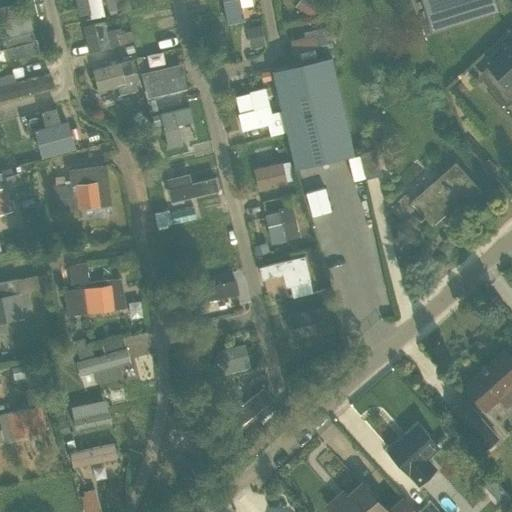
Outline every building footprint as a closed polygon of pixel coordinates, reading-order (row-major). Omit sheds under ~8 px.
[(73,0),(76,16),(86,14),(83,0),(73,0)] [(99,0),(84,0),(88,19),(102,16),(99,0)] [(114,0),(105,0),(108,11),(117,9),(114,0)] [(125,0),(128,14),(161,7),(159,0),(125,0)] [(222,0),(227,24),(243,20),(239,0),(222,0)] [(320,5),(313,0),(303,0),(298,8),(312,17),(320,5)] [(494,0),(421,0),(432,31),(497,10),(494,0)] [(18,17),(0,21),(0,27),(2,37),(5,47),(0,48),(3,60),(36,52),(38,52),(29,15),(18,17)] [(129,26),(128,18),(108,20),(109,29),(129,26)] [(80,26),(87,54),(108,48),(102,21),(80,26)] [(262,25),(250,27),(254,48),(265,46),(262,25)] [(316,33),(290,40),(293,54),(320,47),(316,33)] [(329,34),(319,37),(321,45),(323,54),(334,52),(332,44),(329,34)] [(511,43),(488,65),(506,86),(511,80),(511,43)] [(331,56),(272,70),(281,111),(286,131),(295,168),(354,154),(331,56)] [(120,61),(92,69),(98,92),(117,87),(120,95),(138,90),(129,59),(120,61)] [(139,74),(145,99),(185,88),(179,64),(139,74)] [(262,81),(272,79),(270,70),(260,72),(262,81)] [(0,100),(53,86),(50,73),(12,84),(9,73),(0,75),(0,100)] [(240,116),(239,116),(242,130),(267,124),(270,135),(285,132),(280,111),(271,113),(264,88),(250,91),(250,92),(255,112),(240,116)] [(189,106),(159,113),(168,149),(182,145),(177,124),(193,121),(189,106)] [(34,129),(42,157),(75,148),(68,120),(61,122),(56,107),(41,111),(45,126),(34,129)] [(139,111),(133,118),(140,125),(146,118),(139,111)] [(161,124),(159,114),(152,116),(154,126),(161,124)] [(146,136),(137,138),(140,151),(150,149),(146,136)] [(375,148),(359,152),(365,178),(381,175),(375,148)] [(498,168),(490,158),(481,165),(490,175),(498,168)] [(288,184),(282,161),(253,168),(258,191),(288,184)] [(480,189),(454,161),(410,201),(431,225),(448,210),(446,208),(452,202),(458,209),(480,189)] [(66,183),(54,185),(58,211),(59,210),(109,204),(107,187),(104,164),(69,169),(70,184),(66,184),(66,183)] [(0,212),(11,209),(5,188),(21,184),(18,171),(1,176),(0,173),(0,212)] [(165,190),(169,203),(217,191),(214,177),(189,184),(187,174),(165,179),(168,189),(165,190)] [(333,210),(327,187),(305,192),(311,216),(333,210)] [(278,208),(282,223),(268,227),(273,243),(286,240),(299,236),(291,204),(278,208)] [(168,210),(154,213),(156,227),(169,224),(169,223),(171,222),(168,210)] [(35,233),(23,225),(16,236),(28,244),(35,233)] [(67,231),(50,233),(51,244),(68,242),(67,231)] [(269,252),(266,242),(254,246),(256,255),(269,252)] [(188,263),(187,263),(181,264),(184,277),(190,276),(230,267),(233,264),(232,256),(226,255),(222,246),(188,253),(188,263)] [(302,257),(259,267),(262,281),(283,276),(286,287),(290,286),(293,297),(313,292),(304,256),(302,257)] [(69,290),(65,290),(68,314),(122,307),(119,287),(120,287),(119,279),(111,280),(87,282),(85,263),(67,265),(69,284),(70,289),(69,290)] [(60,270),(50,273),(52,283),(62,281),(60,270)] [(39,288),(38,285),(36,276),(36,274),(18,278),(21,292),(39,288)] [(46,274),(36,276),(38,285),(48,283),(46,274)] [(0,321),(25,316),(21,292),(18,278),(0,281),(0,321)] [(193,303),(239,293),(236,280),(191,290),(193,303)] [(286,315),(289,328),(328,319),(326,306),(286,315)] [(183,307),(172,308),(174,322),(185,320),(183,307)] [(69,352),(75,351),(90,347),(86,332),(65,337),(69,352)] [(103,353),(74,361),(81,386),(93,383),(93,381),(119,373),(117,365),(129,362),(121,337),(100,344),(103,353)] [(340,338),(330,338),(330,347),(339,347),(340,338)] [(243,346),(214,352),(219,375),(248,369),(243,346)] [(482,369),(464,385),(485,409),(496,398),(506,408),(511,402),(511,358),(504,349),(485,366),(484,364),(481,367),(482,369)] [(37,374),(35,362),(11,367),(14,379),(37,374)] [(176,391),(172,391),(173,414),(189,413),(200,412),(198,371),(175,372),(176,391)] [(220,382),(209,386),(213,396),(223,393),(220,382)] [(27,408),(0,414),(0,431),(2,441),(11,439),(11,436),(13,436),(44,430),(39,406),(35,387),(23,390),(27,408)] [(218,411),(224,418),(221,421),(231,432),(270,401),(261,389),(238,407),(232,399),(218,411)] [(463,399),(452,409),(464,424),(475,414),(463,399)] [(88,403),(69,407),(74,431),(109,424),(106,411),(90,415),(88,403)] [(55,407),(56,415),(63,413),(62,405),(55,407)] [(477,414),(463,426),(484,449),(498,437),(477,414)] [(67,421),(65,421),(58,422),(60,434),(70,432),(67,421)] [(387,450),(410,476),(417,485),(436,468),(428,459),(440,449),(417,423),(405,434),(406,435),(390,449),(389,448),(387,450)] [(166,448),(188,451),(188,446),(205,448),(207,432),(168,427),(166,448)] [(114,443),(69,452),(72,467),(117,458),(114,443)] [(323,505),(329,511),(383,511),(385,511),(361,483),(340,501),(334,495),(323,505)] [(84,495),(80,496),(84,511),(88,511),(89,511),(88,511),(99,511),(94,492),(84,495)] [(403,496),(386,511),(417,511),(415,510),(412,506),(403,496)] [(439,511),(429,500),(417,511),(439,511)]
